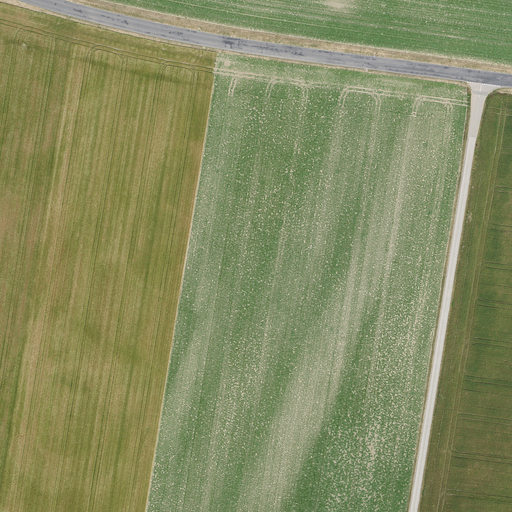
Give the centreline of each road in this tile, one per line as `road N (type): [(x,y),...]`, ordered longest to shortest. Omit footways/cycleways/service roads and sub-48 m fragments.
road 1 (tertiary): [(40,0),(206,40),(484,77)]
road 2 (unclassified): [(415,511),(484,77)]
